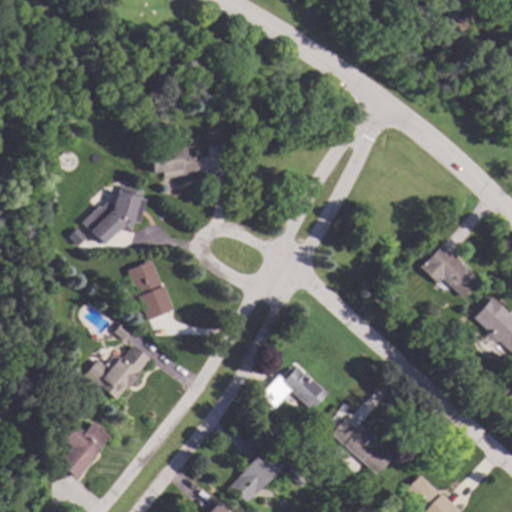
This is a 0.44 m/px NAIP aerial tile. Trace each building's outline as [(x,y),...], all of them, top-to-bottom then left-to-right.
[(195,173),(160,178),(159,171),(150,172),(147,151),(191,144),(195,173)] [(139,190),(138,197),(143,199),(137,222),(131,221),(129,227),(118,224),(100,243),(79,221),(96,206),(98,207),(104,201),(111,203),(115,184),(139,190)] [(474,280),(458,297),(438,278),(434,283),(417,267),(437,245),(474,280)] [(158,285),(160,285),(170,309),(144,319),(140,306),(135,309),(131,300),(136,298),(124,270),(148,260),(158,285)] [(511,320),(511,356),(495,341),(492,344),(482,335),(485,332),(468,317),(486,297),(511,320)] [(128,331),(121,339),(111,331),(118,323),(128,331)] [(146,358),(137,370),(139,372),(126,389),(123,387),(114,399),(95,385),(96,384),(83,375),(94,359),(101,365),(110,353),(117,359),(127,345),(146,358)] [(321,392),(306,408),(287,391),(272,407),(260,396),(263,393),(260,390),(275,375),(280,380),(293,366),(321,392)] [(355,428),(357,426),(360,430),(362,429),(379,444),(378,445),(390,456),(382,466),(372,473),(328,433),(342,417),(355,428)] [(98,428),(106,435),(72,478),(54,463),(67,447),(59,440),(72,424),(81,431),(89,422),(98,428)] [(326,432),(320,439),(315,435),(321,428),(326,432)] [(278,465),(244,502),(226,486),(260,449),(278,465)] [(436,495),(438,493),(454,509),(451,511),(418,511),(399,494),(416,476),(436,495)] [(226,511),(204,511),(214,501),(226,511)]
